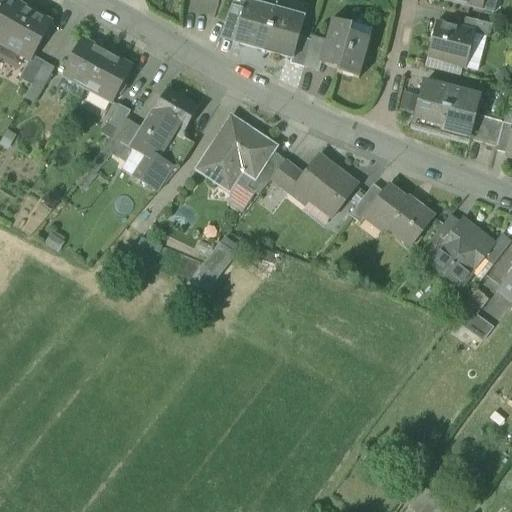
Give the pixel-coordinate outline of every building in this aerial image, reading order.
[(0,0),(0,40),(19,6),(5,0),(0,0)] [(244,10),(246,4),(247,0),(233,0),(231,7),(244,10)] [(438,0),(439,0),(482,11),(484,0),(438,0)] [(498,0),(484,0),(482,11),(495,15),(498,0)] [(241,46),(264,52),(275,12),(246,4),(244,10),(237,37),(243,39),(241,45),(241,46)] [(52,25),(19,6),(0,40),(0,43),(5,35),(36,53),(52,25)] [(222,33),(237,37),(244,10),(231,7),(222,33)] [(306,20),(275,12),(264,52),(288,59),(290,52),(295,53),(293,60),(295,61),(301,38),(306,20)] [(487,39),(490,40),(493,26),(465,19),(462,31),(475,34),(475,36),(487,39)] [(337,74),(359,80),(370,40),(349,34),(351,26),(332,21),(326,42),(319,65),(321,65),(326,67),(333,64),(339,66),(337,74)] [(463,68),(466,69),(475,36),(475,34),(462,31),(436,24),(427,59),(463,68)] [(372,32),(351,26),(349,34),(370,40),(372,32)] [(5,35),(0,43),(0,44),(30,61),(31,62),(33,58),(36,53),(5,35)] [(475,36),(466,69),(466,71),(478,74),(487,39),(475,36)] [(291,65),(304,69),(311,41),(301,38),(295,61),(293,60),(291,65)] [(312,38),(311,41),(304,69),(319,73),(321,65),(319,65),(326,42),(312,38)] [(82,41),(64,74),(63,74),(88,88),(106,55),(82,41)] [(118,62),(106,55),(88,88),(86,91),(113,105),(132,69),(119,62),(118,62)] [(20,80),(32,86),(44,64),(33,58),(31,62),(30,61),(20,80)] [(460,78),(463,68),(427,59),(425,69),(460,78)] [(55,70),(44,64),(32,86),(42,92),(55,70)] [(511,84),(511,80),(505,69),(493,76),(502,90),(511,84)] [(86,91),(88,88),(63,74),(64,74),(61,72),(59,76),(53,87),(80,102),(86,91)] [(415,122),(469,136),(474,117),(479,97),(425,84),(415,122)] [(34,106),(42,92),(32,86),(24,100),(34,106)] [(134,180),(158,195),(180,170),(194,147),(185,141),(185,140),(185,133),(199,109),(167,90),(143,131),(131,151),(130,151),(133,153),(146,161),(134,180)] [(108,126),(118,132),(126,120),(130,113),(118,106),(108,126)] [(470,142),(497,149),(503,125),(474,117),(469,136),(471,137),(470,142)] [(217,141),(210,152),(230,165),(244,174),(253,180),(254,181),(273,153),(275,149),(244,128),(245,127),(232,118),(223,132),(222,131),(216,140),(217,141)] [(143,131),(126,120),(118,132),(112,139),(131,151),(143,131)] [(496,153),(508,156),(511,138),(511,127),(504,125),(503,125),(497,149),(496,153)] [(113,155),(125,165),(133,153),(130,151),(131,151),(112,139),(105,148),(113,155)] [(88,168),(96,175),(113,155),(105,148),(88,168)] [(217,185),(230,165),(210,152),(197,172),(217,185)] [(146,161),(133,153),(125,165),(121,172),(134,180),(146,161)] [(259,197),(271,182),(285,163),(273,153),(254,181),(253,180),(247,189),(259,197)] [(310,203),(332,220),(357,188),(318,158),(304,177),(294,190),(310,203)] [(304,177),(285,163),(271,182),(289,196),(294,190),(304,177)] [(217,185),(231,194),(244,174),(230,165),(217,185)] [(96,175),(88,168),(74,185),(85,194),(99,177),(96,175)] [(243,217),(259,197),(247,189),(253,180),(244,174),(231,194),(229,206),(243,217)] [(351,216),(360,223),(369,212),(383,193),(374,186),(351,216)] [(386,228),(412,248),(434,219),(417,205),(415,207),(388,187),(383,193),(369,212),(387,226),(386,228)] [(332,220),(310,203),(302,213),(325,230),(332,220)] [(431,243),(440,250),(460,225),(451,217),(431,243)] [(440,250),(472,275),(484,260),(495,246),(463,221),(460,225),(440,250)] [(44,247),(59,254),(66,243),(52,234),(44,247)] [(484,260),(493,267),(511,244),(502,236),(495,246),(484,260)] [(221,246),(233,255),(239,248),(226,239),(221,246)] [(275,254),(248,243),(243,255),(271,265),(275,254)] [(196,277),(210,287),(234,256),(233,255),(221,246),(196,277)] [(460,290),(472,275),(440,250),(428,265),(460,290)] [(493,267),(484,260),(472,275),(481,282),(493,267)] [(511,300),(511,274),(499,291),(511,301),(511,300)] [(130,290),(116,277),(103,292),(117,305),(130,290)] [(210,287),(196,277),(188,289),(201,298),(210,287)] [(477,291),(467,304),(479,313),(489,300),(477,291)] [(446,307),(456,315),(463,305),(454,298),(446,307)] [(454,321),(484,343),(494,329),(477,317),(479,313),(467,304),(454,321)] [(412,511),(435,511),(442,502),(426,491),(411,511),(412,511)]
